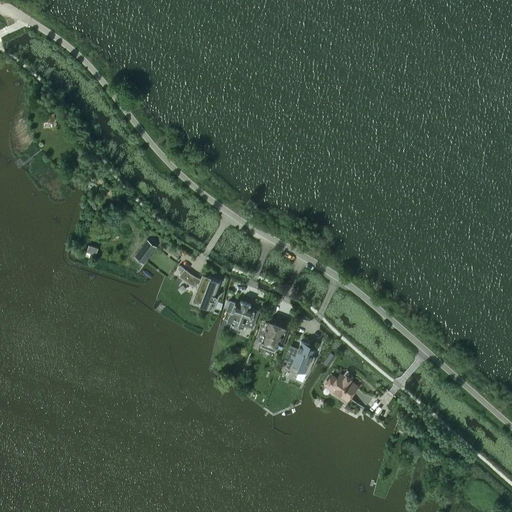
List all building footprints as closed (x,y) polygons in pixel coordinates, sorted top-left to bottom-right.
[(110,251),(112,246),(97,240),(99,235),(94,233),(90,243),(110,251)] [(147,239),(134,256),(143,264),(156,247),(147,239)] [(86,252),(95,255),(98,248),(88,245),(86,252)] [(210,307),(213,300),(215,300),(216,299),(216,296),(215,295),(219,283),(202,276),(201,279),(197,277),(192,274),(188,271),(184,268),(180,274),(185,277),(183,280),(188,283),(193,286),(198,288),(193,301),(210,307)] [(239,303),(229,299),(226,309),(230,311),(226,321),(231,323),(229,328),(239,332),(242,324),(252,328),(258,312),(259,310),(249,307),(250,303),(240,299),(239,303)] [(256,338),(261,340),(259,345),(275,351),(277,346),(281,347),(288,329),(283,327),(283,326),(269,320),(264,332),(259,330),(256,338)] [(288,344),(282,359),(287,361),(284,368),(294,372),(297,373),(299,368),(304,370),(305,367),(309,368),(312,360),(313,361),(314,358),(313,358),(316,350),(307,346),(309,341),(301,338),(297,349),(294,348),(294,346),(288,344)] [(344,377),(339,373),(336,378),(332,375),(327,382),(336,389),(334,391),(339,394),(341,392),(348,397),(356,385),(349,380),(351,378),(346,374),(344,377)]
